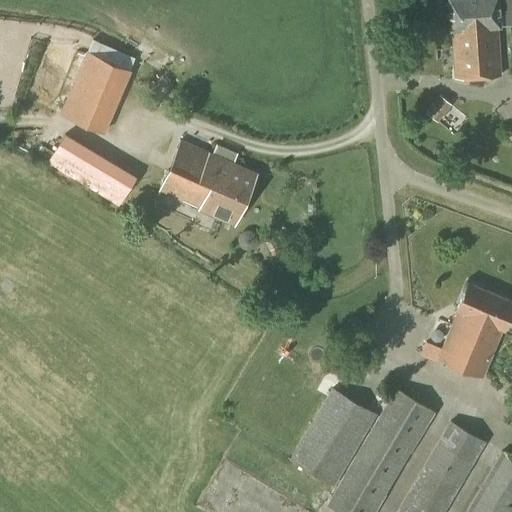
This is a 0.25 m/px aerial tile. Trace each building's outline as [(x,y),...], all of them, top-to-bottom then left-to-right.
[(511,0),(497,1),(496,0),(447,0),(450,29),(451,29),(497,27),(497,26),(498,26),(498,25),(511,24),(511,0)] [(497,27),(451,29),(454,78),(500,75),(497,27)] [(113,63),(119,49),(103,43),(98,57),(85,52),(59,114),(104,133),(131,71),(113,63)] [(437,122),(452,104),(439,93),(424,110),(437,122)] [(62,133),(45,162),(117,205),(134,177),(62,133)] [(232,224),(254,174),(220,159),(220,158),(179,140),(158,192),(198,209),(232,224)] [(503,330),(511,309),(511,301),(467,282),(455,310),(456,310),(436,359),(482,378),(502,330),(503,330)] [(378,415),(331,388),(289,460),(335,487),(325,505),(337,511),(375,511),(435,412),(394,388),(378,415)] [(444,511),(485,442),(449,421),(395,511),(444,511)] [(511,511),(511,457),(501,451),(465,511),(511,511)]
